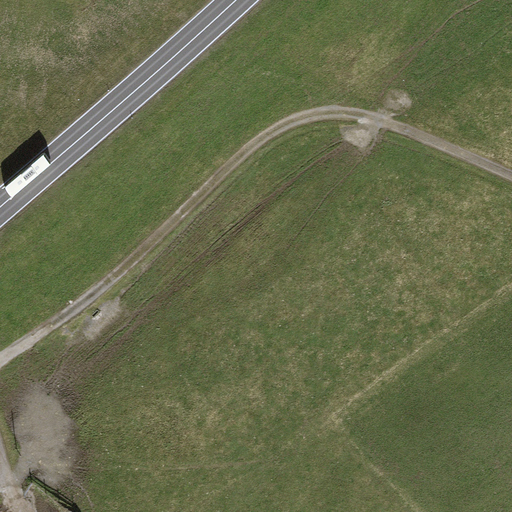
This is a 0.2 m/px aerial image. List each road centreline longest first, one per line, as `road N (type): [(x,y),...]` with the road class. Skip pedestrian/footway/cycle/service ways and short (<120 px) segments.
road 1 (track): [(511,181),(365,118),(297,121),(34,343),(0,360)]
road 2 (secondary): [(238,0),(0,210)]
